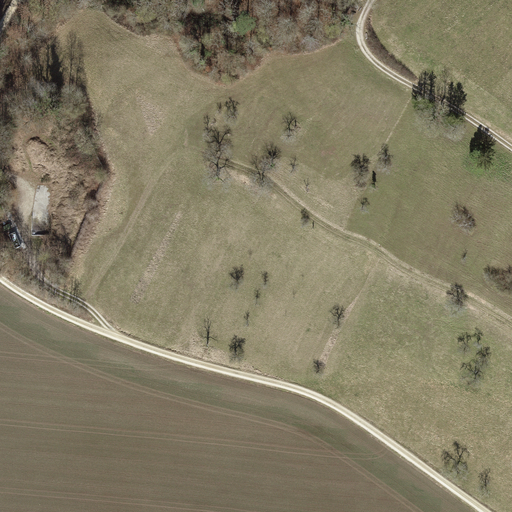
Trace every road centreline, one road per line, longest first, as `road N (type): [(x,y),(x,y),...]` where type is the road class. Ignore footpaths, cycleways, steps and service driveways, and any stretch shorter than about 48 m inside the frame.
road 1 (track): [(0,279),(110,334),(303,390),(486,511)]
road 2 (track): [(511,150),(385,70),(369,43),(367,14),(376,0)]
road 3 (track): [(110,334),(94,311),(44,278),(22,214),(23,190),(0,176)]
